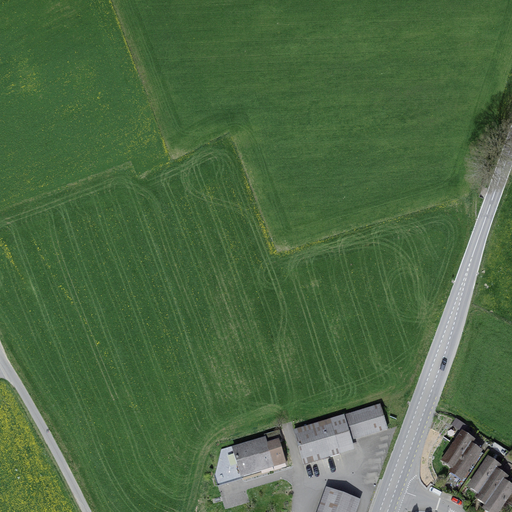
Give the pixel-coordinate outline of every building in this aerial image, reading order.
[(351,440),(387,429),(380,405),(330,420),(340,454),(354,450),(351,440)] [(340,454),(330,420),(294,431),(304,465),(340,454)] [(470,444),(473,440),(462,433),(451,450),(450,449),(441,461),(453,469),(470,444)] [(285,463),(279,442),(267,445),(265,440),(233,449),(233,447),(221,450),(215,477),(218,486),(242,478),(242,476),(285,463)] [(450,473),(460,480),(480,451),(470,444),(453,469),(450,473)] [(499,466),(489,459),(472,483),(482,489),(479,494),(480,494),(499,466)] [(489,500),(486,505),(487,506),(506,477),(496,470),(480,494),(489,500)] [(506,477),(487,506),(484,511),(486,511),(497,511),(505,502),(511,491),(511,486),(504,481),(507,477),(506,477)] [(327,489),(318,511),(355,511),(359,501),(327,489)]
